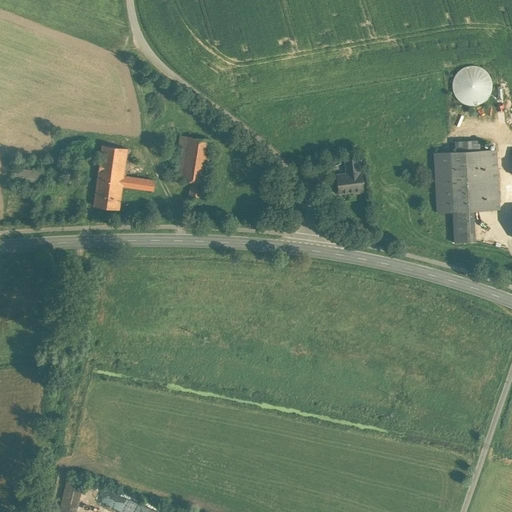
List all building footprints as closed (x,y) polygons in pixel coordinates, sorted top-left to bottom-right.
[(478,65),(470,64),(462,67),(456,72),(453,79),(452,87),(455,95),(460,101),(467,105),(475,105),(483,103),(489,98),(492,90),(493,82),(490,75),(485,69),(478,65)] [(180,135),(174,179),(181,180),(187,136),(180,135)] [(211,140),(187,136),(181,180),(191,181),(204,183),(211,140)] [(128,148),(102,145),(97,180),(123,183),(124,175),(126,176),(126,173),(124,173),(128,148)] [(497,149),(450,152),(451,172),(454,212),(474,211),(500,209),(497,149)] [(450,152),(434,153),(435,173),(451,172),(450,152)] [(358,158),(346,159),(347,173),(360,172),(358,158)] [(33,170),(16,168),(14,181),(42,185),(45,169),(33,168),(33,170)] [(347,173),(337,175),(339,193),(354,191),(354,193),(363,192),(361,172),(360,172),(347,173)] [(451,172),(435,173),(437,213),(453,212),(454,212),(451,172)] [(126,176),(124,175),(123,183),(123,186),(154,190),(155,180),(126,176)] [(123,183),(97,180),(94,205),(119,209),(123,186),(123,183)] [(204,183),(191,181),(189,198),(202,200),(204,183)] [(454,212),(453,212),(454,243),(475,241),(474,211),(454,212)] [(76,511),(83,483),(67,479),(59,511),(76,511)] [(95,511),(155,511),(147,507),(142,507),(131,502),(128,502),(109,494),(104,494),(95,511)]
